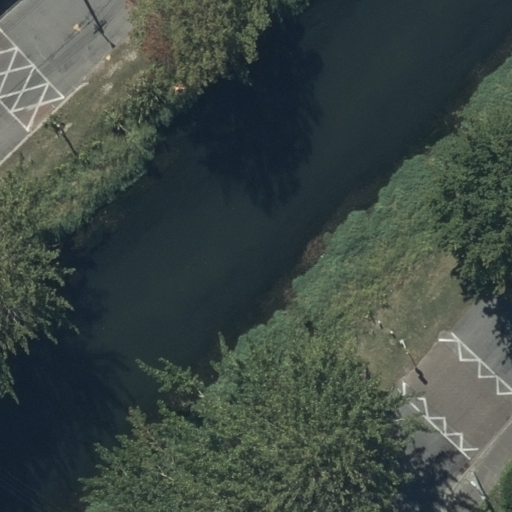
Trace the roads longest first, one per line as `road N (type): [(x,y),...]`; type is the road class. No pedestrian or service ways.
road 1 (residential): [(511,339),(366,511)]
road 2 (residential): [(0,95),(93,0)]
